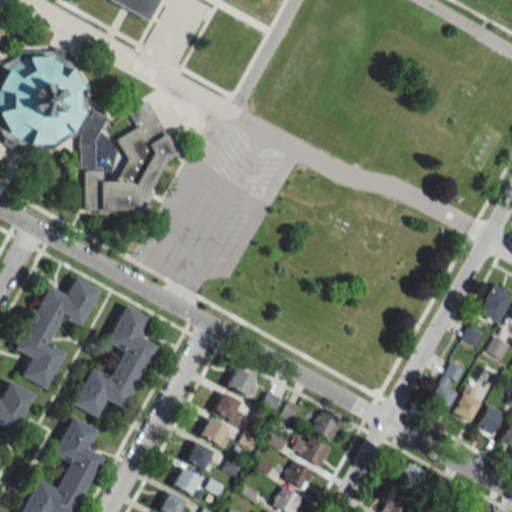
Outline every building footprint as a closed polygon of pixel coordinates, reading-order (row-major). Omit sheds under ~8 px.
[(103,0),(140,21),(151,0),(103,0)] [(77,135),(70,131),(67,136),(48,147),(21,148),(18,146),(15,152),(0,143),(0,63),(19,51),(42,51),(46,53),(49,46),(68,56),(65,63),(68,65),(81,87),(81,112),(80,114),(83,116),(87,110),(109,122),(123,113),(122,111),(141,100),(160,132),(158,133),(170,153),(159,160),(141,191),(145,193),(141,200),(139,203),(141,204),(138,210),(136,208),(135,210),(102,210),(102,213),(91,214),(91,210),(78,210),(77,171),(81,171),(81,167),(74,167),(73,135),(77,135)] [(70,278),(62,294),(43,284),(10,348),(25,357),(16,375),(41,388),(59,352),(41,342),(55,315),(74,326),(93,290),(70,278)] [(475,313),(496,322),(510,291),(489,282),(475,313)] [(121,307),(103,341),(120,350),(106,377),(89,367),(69,405),(91,417),(101,399),(116,408),(150,343),(133,334),(141,318),(121,307)] [(457,339),(471,347),(478,333),(464,326),(457,339)] [(483,351),(497,358),(504,344),(491,337),(483,351)] [(223,384),(233,367),(249,377),(239,394),(223,384)] [(441,409),(452,390),(436,380),(424,400),(441,409)] [(6,383),(0,394),(0,422),(9,427),(26,394),(6,383)] [(447,411),(464,420),(478,392),(462,383),(447,411)] [(209,409),(218,392),(235,401),(225,418),(209,409)] [(499,412),(484,404),(471,426),(486,435),(499,412)] [(306,428),(316,411),(335,422),(328,435),(325,433),(323,438),(306,428)] [(66,413),(46,453),(64,463),(52,487),(34,478),(16,511),(45,511),(48,507),(57,511),(68,511),(97,455),(82,447),(92,427),(66,413)] [(496,440),(511,448),(511,447),(511,415),(509,414),(496,440)] [(196,435),(205,418),(222,427),(212,444),(196,435)] [(294,454),(303,437),(322,448),(315,460),(313,459),(310,463),(294,454)] [(181,459),(191,442),(207,451),(197,468),(181,459)] [(278,478),(288,461),(304,471),(295,488),(278,478)] [(394,480),(412,489),(421,471),(403,462),(394,480)] [(168,484),(178,467),(194,476),(184,493),(168,484)] [(281,511),(266,504),(276,487),(295,497),(288,510),(285,509),(283,511),(281,511)] [(159,511),(154,509),(164,492),(180,501),(173,511),(159,511)] [(376,511),(402,511),(407,503),(387,492),(376,511)]
